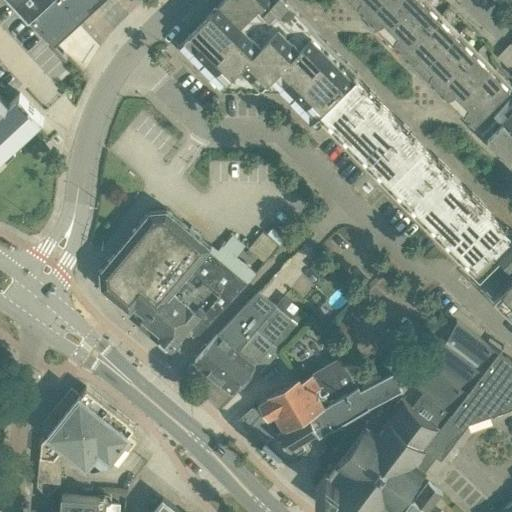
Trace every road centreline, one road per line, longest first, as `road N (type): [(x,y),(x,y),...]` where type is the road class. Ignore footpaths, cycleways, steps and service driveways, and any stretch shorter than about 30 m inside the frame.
road 1 (residential): [(511,340),(441,272),(417,268),(280,135),(203,125),(129,55)]
road 2 (residential): [(24,317),(28,355),(14,470),(20,509)]
road 3 (primary): [(268,511),(137,387)]
road 4 (residential): [(73,212),(99,103),(129,55)]
road 5 (primary): [(137,387),(37,289)]
road 6 (primary): [(24,317),(137,387)]
